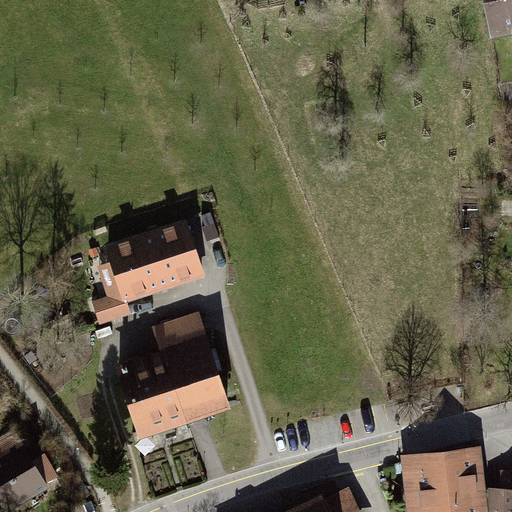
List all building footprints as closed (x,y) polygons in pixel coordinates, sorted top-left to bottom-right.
[(511,0),(485,0),(495,40),(511,36),(511,0)] [(124,308),(207,281),(188,225),(105,252),(110,267),(124,308)] [(108,302),(93,307),(100,328),(127,319),(124,308),(110,267),(98,271),(108,302)] [(141,441),(231,411),(200,319),(157,333),(164,355),(117,370),(141,441)] [(0,502),(5,511),(19,511),(50,495),(46,488),(57,482),(41,456),(31,462),(14,433),(0,440),(0,502)] [(401,511),(482,511),(480,485),(477,451),(396,459),(401,511)] [(494,485),(480,485),(482,511),(511,511),(511,470),(495,470),(494,485)] [(326,499),(323,492),(282,511),(362,511),(351,487),(326,499)]
